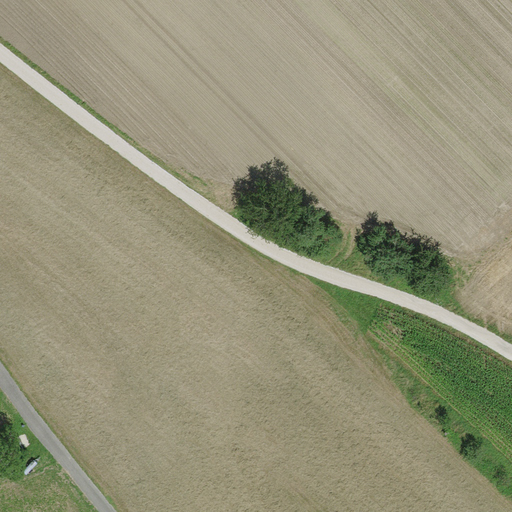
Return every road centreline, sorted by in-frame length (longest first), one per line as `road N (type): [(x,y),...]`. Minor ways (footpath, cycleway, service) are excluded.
road 1 (track): [(511,352),(410,301),(253,240),(0,52)]
road 2 (track): [(107,511),(0,374)]
